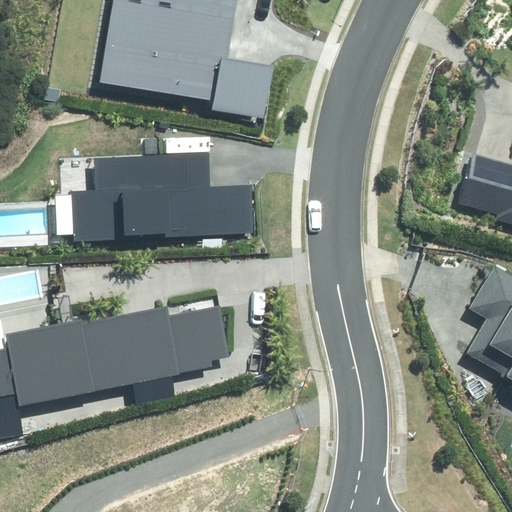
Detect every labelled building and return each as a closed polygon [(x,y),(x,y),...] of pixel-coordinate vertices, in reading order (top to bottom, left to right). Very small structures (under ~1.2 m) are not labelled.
[(212,111),(266,119),(274,66),(227,59),(236,0),(235,0),(112,0),(99,82),(214,100),(212,111)] [(164,237),(253,232),(251,185),(210,188),(208,151),(95,158),(97,191),(70,192),(73,239),(164,234),(164,237)] [(494,216),(493,221),(511,226),(511,162),(511,168),(462,155),(449,204),(494,216)] [(511,273),(507,280),(486,267),(462,306),(480,318),(468,338),(505,361),(496,374),(511,383),(511,273)] [(292,285),(273,287),(278,328),(297,326),(292,285)] [(0,439),(24,435),(19,406),(134,383),(138,405),(176,397),(171,374),(216,365),(214,359),(232,356),(222,304),(169,314),(168,305),(79,323),(79,319),(3,334),(0,319),(0,439)]
